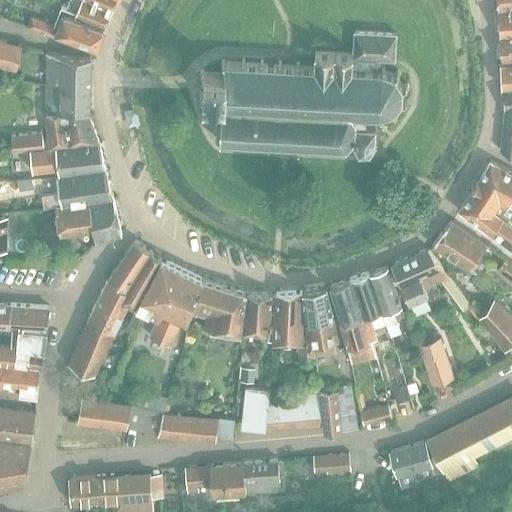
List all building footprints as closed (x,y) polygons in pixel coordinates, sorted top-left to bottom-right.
[(104,28),(115,0),(81,0),(77,10),(74,16),(104,28)] [(511,0),(498,0),(499,8),(511,7),(511,0)] [(74,16),(77,10),(63,4),(55,24),(32,15),(28,25),(60,36),(61,32),(97,46),(104,28),(74,16)] [(500,36),(511,35),(511,7),(499,8),(500,36)] [(381,59),(395,60),(397,34),(355,31),(353,53),(316,51),(316,66),(300,66),(301,62),(298,62),(298,65),(282,64),(282,61),(280,61),(280,64),(264,63),(264,60),(262,60),(262,63),(246,62),(246,59),(244,59),(244,62),(227,61),(223,57),(222,59),(223,60),(222,72),(205,71),(204,93),(218,93),(217,94),(216,95),(215,95),(215,96),(215,97),(215,98),(215,99),(216,100),(217,101),(219,101),(220,101),(221,101),(222,100),(221,126),(217,129),(217,136),(222,141),(229,142),(234,138),(239,139),(239,142),(241,143),(241,139),(258,140),(258,144),(260,144),(261,140),(277,141),(277,145),(279,145),(279,141),(295,142),(295,146),(297,146),(298,142),(313,143),(313,147),(315,147),(315,143),(331,144),(331,148),(333,148),(334,144),(346,145),(348,149),(350,147),(349,144),(353,139),(353,140),(354,140),(359,147),(357,150),(359,151),(361,149),(368,149),(371,152),(373,151),(371,148),(375,141),(379,141),(379,138),(375,138),(376,123),(367,123),(367,113),(379,113),(379,120),(382,120),(383,114),(392,111),(395,117),(399,115),(395,109),(402,101),(407,103),(409,100),(403,98),(404,88),(409,87),(409,83),(403,84),(397,76),(401,72),(399,70),(395,75),(385,70),(386,65),(381,65),(381,59)] [(511,35),(500,36),(502,60),(511,59),(511,35)] [(0,38),(0,64),(17,69),(22,44),(0,38)] [(47,85),(91,85),(91,56),(62,55),(48,51),(47,85)] [(504,87),(511,86),(511,59),(502,60),(504,87)] [(48,113),(90,112),(91,85),(47,85),(48,113)] [(24,148),(100,140),(90,112),(48,113),(47,113),(49,137),(43,138),(43,132),(13,134),(13,138),(9,138),(10,148),(14,148),(15,149),(24,148)] [(140,113),(130,113),(130,124),(140,124),(140,113)] [(511,155),(511,129),(503,128),(500,150),(511,155)] [(100,140),(24,148),(24,149),(31,149),(34,170),(58,167),(59,172),(106,166),(100,140)] [(511,171),(490,160),(479,181),(478,180),(472,189),(473,190),(459,209),(467,215),(502,242),(511,248),(511,171)] [(57,204),(114,196),(106,166),(58,174),(60,190),(41,193),(44,206),(52,205),(57,204)] [(114,196),(57,204),(61,232),(93,228),(96,242),(122,231),(114,196)] [(0,248),(8,249),(9,215),(0,214),(0,248)] [(434,244),(469,268),(486,243),(450,219),(434,244)] [(136,308),(161,259),(136,237),(109,276),(128,292),(123,299),(128,303),(136,308)] [(465,309),(472,304),(429,247),(392,263),(409,303),(435,293),(431,284),(441,279),(465,309)] [(511,261),(506,257),(498,269),(511,278),(511,261)] [(188,317),(189,314),(202,279),(161,259),(136,308),(157,317),(150,335),(170,344),(182,316),(188,317)] [(368,272),(381,310),(389,334),(400,331),(392,307),(402,303),(400,296),(401,295),(400,292),(398,293),(387,265),(368,272)] [(368,315),(381,310),(368,272),(350,278),(366,332),(373,330),(368,315)] [(115,328),(128,303),(123,299),(128,292),(109,276),(90,315),(69,363),(94,374),(115,328)] [(376,338),(373,330),(366,332),(350,278),(331,285),(333,294),(332,294),(333,296),(334,296),(334,297),(333,298),(334,299),(335,299),(347,348),(369,342),(369,341),(376,338)] [(202,279),(189,314),(204,317),(204,328),(240,333),(246,291),(202,279)] [(315,345),(316,355),(335,352),(334,342),(338,341),(326,287),(302,291),(307,342),(308,345),(315,345)] [(273,335),(276,292),(247,291),(243,333),(273,335)] [(308,345),(307,342),(304,342),(302,291),(276,292),(273,335),(272,344),(298,343),(300,361),(316,359),(316,355),(315,345),(308,345)] [(481,315),(505,347),(511,340),(511,313),(495,298),(481,315)] [(0,326),(8,327),(12,303),(0,303),(0,326)] [(10,346),(44,350),(45,346),(51,347),(52,336),(46,336),(50,306),(12,303),(8,327),(12,327),(11,342),(10,346)] [(429,340),(418,344),(431,381),(442,377),(454,374),(441,336),(429,340)] [(0,361),(7,362),(41,367),(45,350),(44,350),(10,346),(11,342),(0,341),(0,361)] [(8,365),(6,382),(21,384),(20,394),(36,396),(40,369),(8,365)] [(242,368),(241,380),(254,381),(255,369),(242,368)] [(426,385),(412,387),(414,402),(428,400),(426,385)] [(323,423),(320,392),(319,387),(298,388),(299,400),(267,402),(265,428),(323,423)] [(265,428),(267,402),(268,389),(247,388),(243,426),(265,428)] [(320,392),(323,423),(324,432),(342,432),(337,389),(320,392)] [(511,393),(430,436),(451,477),(479,462),(475,453),(511,434),(511,393)] [(127,427),(132,404),(82,396),(77,419),(127,427)] [(360,409),(364,423),(392,416),(388,402),(360,409)] [(132,404),(127,427),(159,435),(163,412),(132,404)] [(3,408),(0,407),(0,436),(31,440),(35,412),(3,408)] [(163,412),(159,435),(163,435),(216,440),(217,435),(232,437),(234,419),(218,417),(200,415),(163,412)] [(0,489),(25,486),(30,444),(0,439),(0,489)] [(424,440),(391,450),(400,482),(401,486),(418,481),(417,477),(440,470),(439,465),(434,456),(430,457),(424,440)] [(327,474),(346,473),(345,452),(308,454),(309,472),(327,471),(327,474)] [(213,494),(280,489),(278,459),(185,466),(187,493),(199,492),(198,484),(212,483),(213,494)] [(112,511),(152,511),(149,470),(71,477),(73,502),(112,500),(112,511)]
